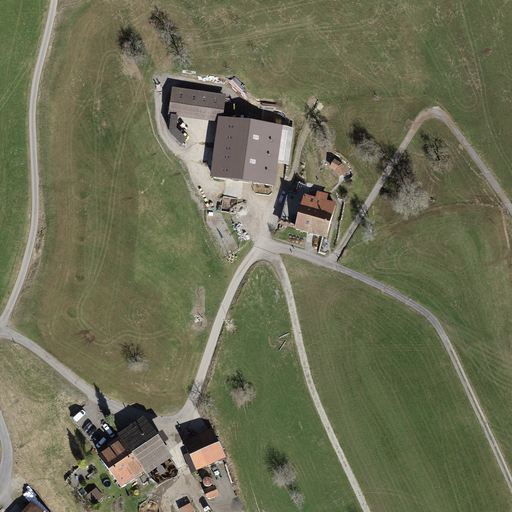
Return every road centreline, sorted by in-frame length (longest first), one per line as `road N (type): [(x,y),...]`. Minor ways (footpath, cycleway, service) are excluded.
road 1 (track): [(0,328),(108,402),(173,420),(188,409),(219,316),(264,242),(328,263)]
road 2 (track): [(54,0),(32,93),(33,233),(0,328)]
road 3 (track): [(328,263),(429,113),(448,120),(511,211)]
road 4 (track): [(328,263),(431,317),(511,486)]
road 5 (track): [(264,242),(289,294),(311,386),(367,511)]
road 6 (track): [(169,420),(203,506),(217,509),(227,499),(214,466)]
